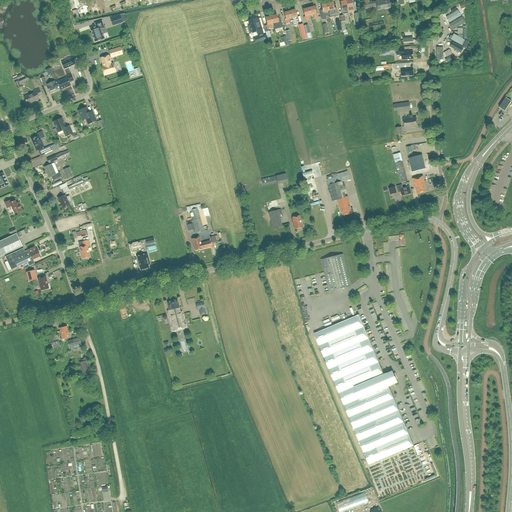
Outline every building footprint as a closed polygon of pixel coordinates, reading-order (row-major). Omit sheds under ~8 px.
[(82,5),(80,6),(83,13),(84,12),(87,17),(92,15),(89,6),(91,5),(88,0),(82,0),(81,1),(82,5)] [(340,0),(341,2),(340,2),(342,14),(348,13),(348,12),(345,0),(340,0)] [(345,0),(348,12),(354,11),(351,0),(345,0)] [(366,0),(364,1),(364,4),(365,9),(376,6),(377,10),(390,7),(388,0),(379,0),(375,1),(375,2),(369,3),(368,0),(366,0)] [(332,2),(327,3),(328,11),(329,15),(330,17),(338,16),(336,7),(333,8),(332,2)] [(322,10),(320,11),(322,20),(325,19),(325,16),(329,15),(328,11),(327,3),(321,5),(322,10)] [(314,6),(308,8),(310,15),(313,14),(314,18),(318,17),(317,13),(316,14),(314,6)] [(295,9),(289,11),(291,19),(292,19),(293,25),(297,24),(296,22),(298,21),(297,17),(295,9)] [(458,9),(445,18),(449,24),(462,15),(458,9)] [(122,22),(119,15),(110,18),(112,24),(118,22),(119,23),(122,22)] [(276,15),(271,16),(273,24),(274,29),(283,27),(280,19),(277,19),(276,15)] [(463,16),(448,25),(452,31),(467,22),(463,16)] [(256,18),(248,20),(250,26),(248,26),(250,33),(252,32),(252,33),(256,31),(258,35),(263,34),(258,18),(256,19),(256,18)] [(103,27),(102,21),(95,24),(96,27),(90,29),(94,42),(99,40),(100,41),(103,40),(103,39),(104,38),(100,28),(103,27)] [(464,40),(452,33),(449,39),(461,45),(464,40)] [(460,47),(448,40),(445,45),(458,51),(460,47)] [(111,58),(122,54),(121,51),(120,47),(114,49),(109,51),(111,58)] [(396,49),(397,55),(402,55),(402,60),(413,59),(413,52),(404,52),(404,48),(396,49)] [(111,64),(108,56),(101,58),(103,66),(101,67),(104,75),(116,72),(113,63),(111,64)] [(72,57),(61,62),(64,68),(75,63),(72,57)] [(407,77),(407,76),(413,76),(413,68),(404,68),(404,65),(397,65),(397,69),(402,68),(402,77),(407,77)] [(57,81),(60,90),(70,85),(69,82),(73,80),(71,74),(66,76),(66,78),(57,82),(57,81)] [(128,85),(131,95),(146,90),(143,80),(128,85)] [(60,90),(57,81),(54,82),(54,81),(46,85),(47,85),(46,86),(49,93),(51,92),(52,92),(54,91),(54,90),(60,88),(60,90)] [(27,104),(38,99),(37,96),(41,95),(38,89),(33,91),(34,93),(24,97),(27,104)] [(115,103),(106,107),(109,113),(118,109),(118,108),(131,103),(127,94),(114,100),(115,103)] [(503,110),(505,111),(511,101),(509,100),(505,98),(499,107),(503,110)] [(394,111),(410,109),(409,102),(393,104),(394,111)] [(89,113),(86,107),(78,111),(81,120),(85,118),(87,124),(96,120),(92,111),(89,113)] [(417,126),(416,117),(411,118),(411,117),(403,119),(404,128),(417,126)] [(66,127),(62,118),(53,122),(57,132),(62,130),(65,136),(67,135),(73,133),(70,125),(66,127)] [(36,149),(43,146),(40,139),(44,137),(42,131),(37,133),(37,134),(37,136),(31,138),(36,149)] [(57,143),(42,149),(45,154),(59,148),(57,143)] [(63,156),(69,154),(68,151),(65,152),(65,153),(63,154),(62,152),(55,155),(46,159),(49,163),(57,159),(63,156)] [(409,159),(412,171),(425,168),(422,155),(409,159)] [(395,163),(397,170),(405,168),(403,161),(395,163)] [(51,164),(44,167),(48,177),(51,176),(53,180),(59,177),(58,173),(56,169),(55,166),(54,166),(52,167),(51,164)] [(67,178),(72,176),(69,168),(64,170),(67,178)] [(327,185),(332,201),(337,200),(340,211),(341,211),(342,216),(354,212),(352,207),(351,208),(348,196),(346,197),(345,193),(346,192),(343,181),(350,179),(347,171),(333,175),(335,183),(327,185)] [(286,173),(275,176),(277,182),(277,183),(288,181),(286,173)] [(275,176),(261,179),(262,185),(277,182),(275,176)] [(88,180),(87,177),(83,179),(84,181),(84,182),(83,182),(82,180),(67,187),(60,190),(62,194),(74,188),(75,190),(77,189),(77,187),(81,185),(81,187),(83,186),(83,185),(86,183),(87,185),(88,184),(88,183),(89,182),(89,181),(90,181),(90,179),(88,180)] [(426,191),(425,185),(423,177),(413,180),(415,187),(417,194),(426,191)] [(403,188),(402,185),(397,186),(398,192),(401,191),(402,196),(411,193),(409,187),(403,188)] [(66,197),(64,194),(58,197),(63,208),(69,205),(68,202),(71,200),(69,195),(66,197)] [(10,202),(9,200),(7,201),(5,202),(7,208),(11,206),(14,214),(22,210),(18,202),(16,203),(15,200),(10,202)] [(204,230),(198,209),(201,208),(200,204),(186,207),(187,211),(190,211),(192,220),(193,223),(187,225),(188,230),(194,229),(195,232),(204,230)] [(273,229),(282,226),(279,215),(282,214),(281,209),(277,210),(269,212),(273,229)] [(295,230),(302,228),(299,215),(292,217),(295,230)] [(76,232),(77,238),(88,235),(86,230),(83,231),(82,229),(80,230),(80,231),(76,232)] [(0,255),(22,246),(16,233),(0,240),(0,255)] [(200,243),(199,237),(192,238),(195,251),(202,250),(211,247),(209,241),(200,243)] [(83,260),(90,258),(88,247),(90,246),(88,240),(82,241),(84,246),(80,247),(83,260)] [(128,243),(129,250),(141,247),(139,240),(128,243)] [(37,251),(34,247),(28,250),(30,255),(27,256),(23,248),(5,257),(11,269),(27,262),(29,266),(34,263),(33,260),(40,257),(37,251)] [(148,256),(147,254),(137,256),(140,270),(149,267),(146,257),(148,256)] [(329,291),(351,286),(343,254),(321,259),(329,291)] [(28,281),(37,279),(34,270),(26,272),(28,281)] [(41,291),(48,289),(45,276),(38,278),(41,291)] [(180,311),(177,300),(167,302),(169,310),(167,310),(173,331),(186,328),(185,324),(184,325),(183,321),(184,321),(181,311),(180,311)] [(359,315),(314,333),(369,464),(413,446),(413,445),(389,386),(392,385),(386,373),(383,374),(359,315)] [(62,339),(69,337),(66,326),(59,328),(62,339)] [(180,355),(190,352),(186,339),(184,339),(182,333),(178,334),(177,332),(174,333),(180,355)] [(69,348),(81,345),(79,337),(67,341),(69,348)] [(84,361),(83,359),(81,360),(81,362),(80,362),(82,374),(89,373),(86,361),(84,361)] [(364,493),(336,503),(339,511),(343,511),(368,502),(364,493)]
